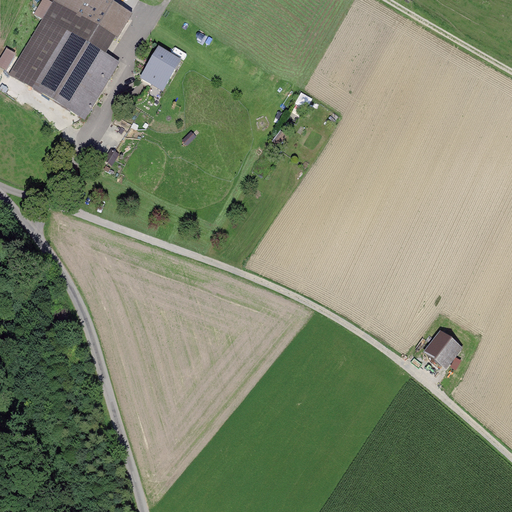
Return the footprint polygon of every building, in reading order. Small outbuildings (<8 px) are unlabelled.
[(106,54),(130,16),(104,0),(57,0),(10,76),(86,123),(122,65),(109,56),(106,54)] [(182,63),(160,48),(140,78),(162,93),(182,63)] [(0,63),(0,67),(7,72),(18,55),(8,49),(0,63)] [(282,133),(275,142),(281,146),(287,137),(282,133)] [(468,351),(445,333),(429,355),(451,372),(468,351)]
